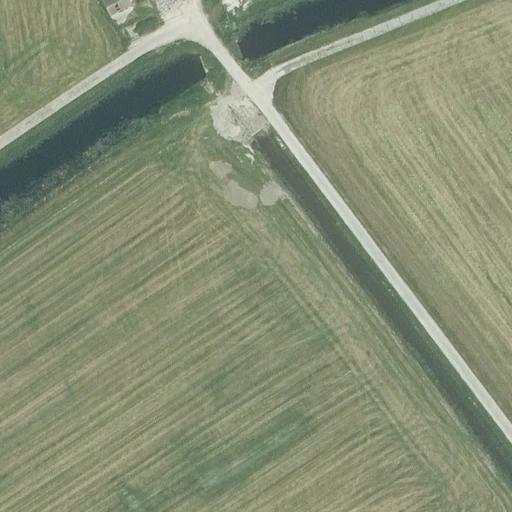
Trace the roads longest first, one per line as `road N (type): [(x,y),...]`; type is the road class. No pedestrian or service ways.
road 1 (unclassified): [(511,446),(245,91),(474,0)]
road 2 (track): [(197,26),(171,33),(0,146)]
